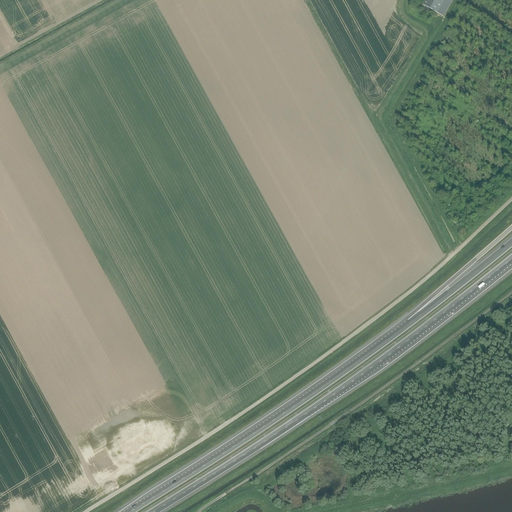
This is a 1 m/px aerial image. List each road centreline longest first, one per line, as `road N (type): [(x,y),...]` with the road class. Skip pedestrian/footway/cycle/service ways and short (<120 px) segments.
road 1 (unclassified): [(85,511),(360,329),(511,198)]
road 2 (motorway): [(152,511),(359,376),(511,258)]
road 3 (motorway): [(409,323),(129,511)]
road 4 (track): [(453,254),(380,122),(428,33),(406,16),(402,0)]
road 5 (motorway): [(511,227),(409,323)]
road 6 (motorway): [(511,242),(409,323)]
